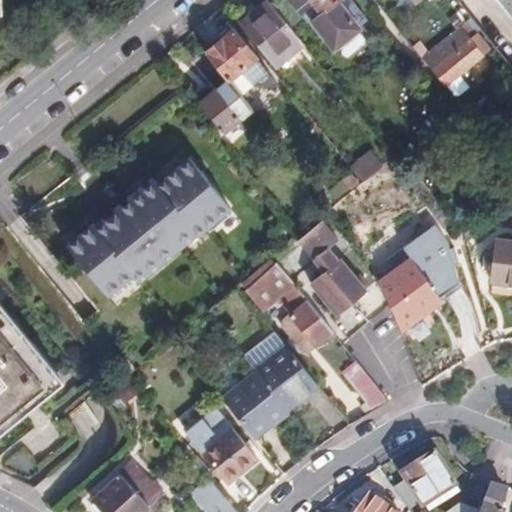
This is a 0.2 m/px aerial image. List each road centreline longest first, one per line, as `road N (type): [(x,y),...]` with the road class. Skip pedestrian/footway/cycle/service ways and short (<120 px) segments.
road 1 (residential): [(276,511),(328,465),(428,412),(511,437)]
road 2 (secondary): [(0,132),(161,0)]
